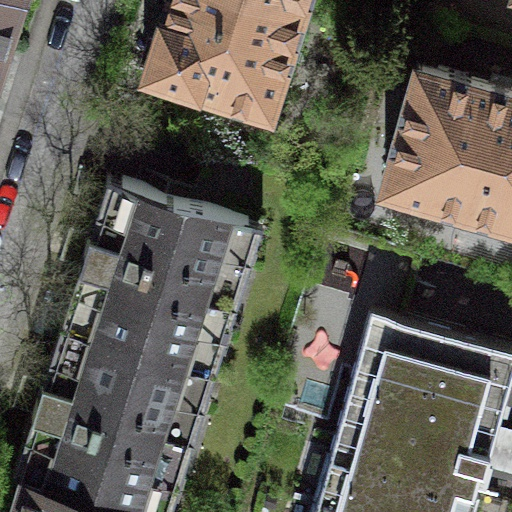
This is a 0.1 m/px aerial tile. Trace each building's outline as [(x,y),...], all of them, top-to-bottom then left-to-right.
[(7,26),(15,0),(0,0),(0,32),(3,24),(7,26)] [(269,106),(301,5),(286,0),(168,0),(164,13),(160,12),(153,35),(143,66),(269,106)] [(377,46),(435,62),(440,44),(445,26),(387,10),(377,46)] [(511,85),(500,82),(418,59),(384,177),(511,213),(511,85)] [(201,364),(249,215),(123,174),(104,233),(90,228),(84,246),(79,263),(93,268),(75,324),(201,364)] [(311,511),(470,511),(478,486),(474,484),(481,461),(485,462),(491,441),(511,366),(511,341),(371,302),(311,511)] [(151,511),(154,511),(201,364),(75,324),(57,380),(43,375),(38,392),(32,410),(46,414),(27,475),(137,508),(138,507),(151,511)] [(136,511),(137,508),(27,475),(15,511),(136,511)]
